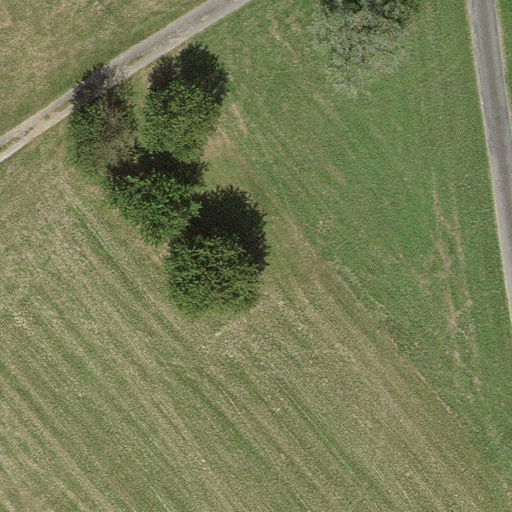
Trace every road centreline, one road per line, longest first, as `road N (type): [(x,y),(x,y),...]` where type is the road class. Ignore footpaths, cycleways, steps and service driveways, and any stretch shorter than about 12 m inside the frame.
road 1 (track): [(222,0),(0,153)]
road 2 (track): [(479,0),(511,235)]
